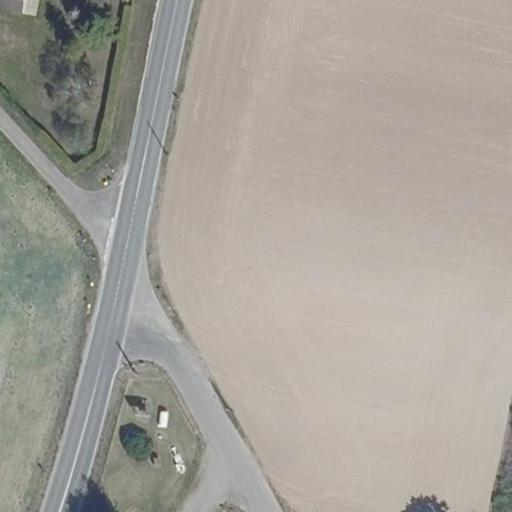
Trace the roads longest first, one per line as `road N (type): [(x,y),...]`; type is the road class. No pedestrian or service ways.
road 1 (residential): [(114,313),(186,377),(266,511)]
road 2 (primary): [(130,226),(177,0)]
road 3 (primary): [(59,511),(114,313)]
road 4 (unclassified): [(0,123),(81,209),(130,226)]
